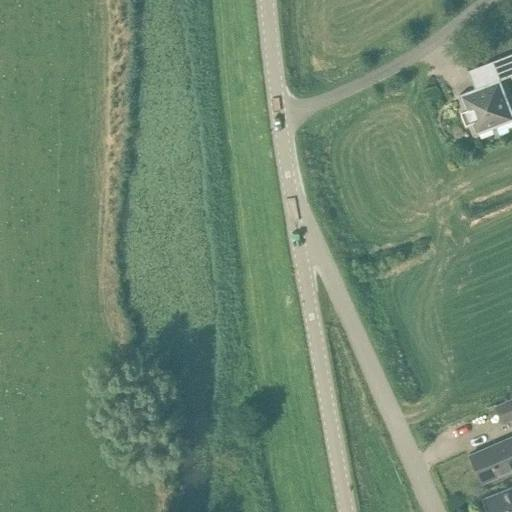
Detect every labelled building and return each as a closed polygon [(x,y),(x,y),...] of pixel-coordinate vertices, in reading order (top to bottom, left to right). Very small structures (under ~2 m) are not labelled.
[(511,53),(498,59),(505,77),(511,73),(511,53)] [(474,136),(511,121),(511,111),(499,79),(458,95),(464,111),(461,112),(466,124),(469,123),(474,136)] [(511,397),(496,406),(504,424),(511,420),(511,397)] [(483,483),(511,469),(511,436),(470,454),(483,483)] [(487,511),(511,511),(511,488),(483,501),(487,511)]
